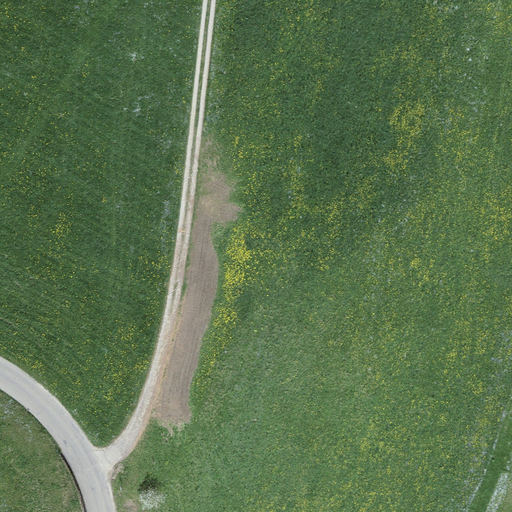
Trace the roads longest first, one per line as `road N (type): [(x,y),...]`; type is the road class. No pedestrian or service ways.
road 1 (track): [(209,0),(170,306),(132,435),(90,470)]
road 2 (unclassified): [(102,511),(90,470),(61,425),(0,372)]
